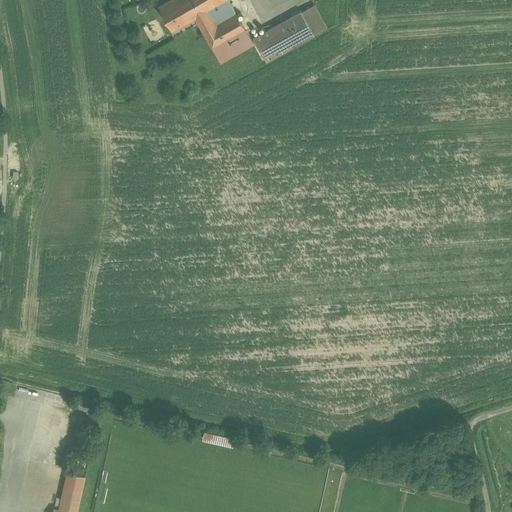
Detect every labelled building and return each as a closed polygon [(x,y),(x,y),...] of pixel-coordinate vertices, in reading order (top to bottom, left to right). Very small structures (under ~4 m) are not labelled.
[(169,0),(159,6),(173,30),(196,18),(200,15),(191,0),(169,0)] [(191,0),(200,15),(209,10),(226,0),(191,0)] [(229,0),(226,0),(209,10),(217,25),(237,14),(229,0)] [(314,5),(301,12),(314,34),(314,35),(327,27),(326,26),(318,12),(314,5)] [(324,9),(318,12),(326,26),(331,24),(324,9)] [(237,14),(217,25),(209,10),(200,15),(196,18),(221,63),(254,44),(237,14)] [(301,12),(255,38),(267,61),(314,35),(314,34),(301,12)] [(203,432),(202,441),(234,445),(236,435),(203,432)] [(67,473),(59,510),(54,509),(52,511),(76,511),(85,477),(67,473)]
